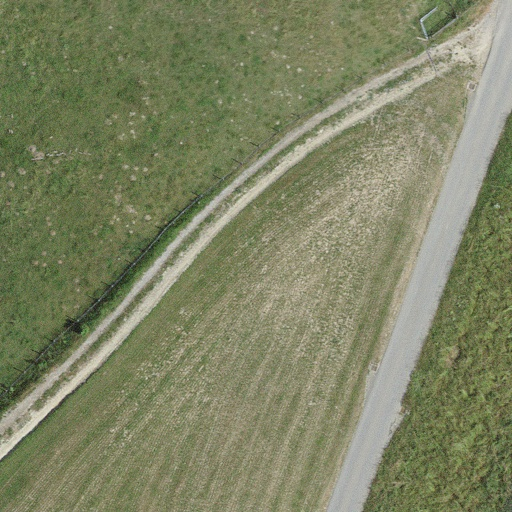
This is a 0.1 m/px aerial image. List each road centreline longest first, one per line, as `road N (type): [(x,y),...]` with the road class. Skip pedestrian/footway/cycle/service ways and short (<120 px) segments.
road 1 (track): [(511,48),(378,71),(209,205),(0,436)]
road 2 (unclassified): [(511,49),(347,511)]
